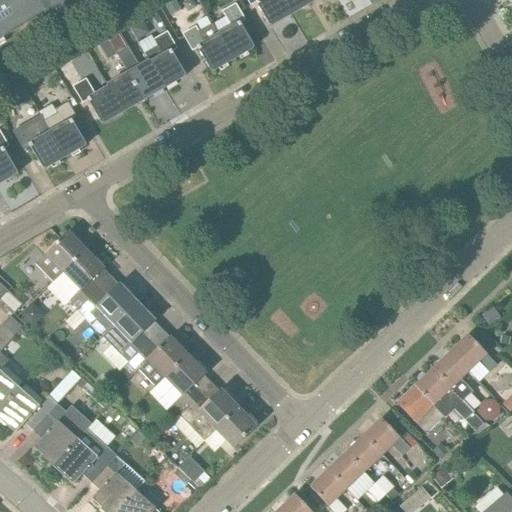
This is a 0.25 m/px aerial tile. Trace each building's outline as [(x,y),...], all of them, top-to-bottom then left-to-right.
[(0,0),(0,40),(69,0),(0,0)] [(245,0),(249,7),(256,3),(270,27),(292,14),(283,0),(245,0)] [(283,0),(292,14),(312,2),(310,0),(283,0)] [(233,60),(254,47),(240,24),(245,21),(236,4),(222,12),(225,17),(230,26),(216,35),(233,60)] [(200,32),(197,27),(183,35),(192,53),(198,49),(211,72),(233,60),(216,35),(211,26),(200,32)] [(154,40),(163,55),(149,62),(164,88),(185,76),(172,52),(177,49),(168,32),(154,40)] [(126,48),(118,35),(109,41),(117,55),(128,74),(144,100),(164,88),(149,62),(148,61),(138,66),(128,47),(126,48)] [(117,55),(109,41),(99,46),(108,61),(117,55)] [(144,100),(128,74),(108,86),(123,112),(144,100)] [(95,94),(86,78),(72,87),(82,105),(89,102),(101,125),(103,124),(123,112),(108,86),(107,84),(106,85),(107,87),(95,94)] [(28,97),(22,86),(13,92),(18,102),(28,97)] [(65,158),(87,146),(73,121),(77,118),(68,102),(55,110),(57,114),(44,122),(50,132),(65,158)] [(37,140),(29,123),(15,132),(22,148),(31,143),(31,145),(30,146),(43,170),(65,158),(50,132),(37,140)] [(0,183),(18,174),(4,149),(9,146),(0,131),(0,183)] [(53,283),(86,251),(69,233),(36,265),(53,283)] [(99,290),(90,281),(103,268),(86,251),(53,283),(48,289),(56,298),(66,288),(72,294),(61,305),(72,316),(78,310),(99,290)] [(0,300),(14,314),(22,305),(0,283),(0,300)] [(137,304),(119,285),(106,298),(99,290),(78,310),(85,319),(102,337),(137,304)] [(149,343),(141,334),(154,322),(137,304),(102,337),(95,344),(113,364),(115,361),(123,368),(123,369),(149,343)] [(492,324),(499,319),(496,313),(488,318),(492,324)] [(0,353),(1,353),(23,325),(12,316),(3,325),(2,325),(0,326),(0,353)] [(511,343),(511,338),(511,334),(503,333),(502,342),(511,343)] [(497,366),(469,336),(451,354),(470,373),(480,364),(489,374),(497,366)] [(187,356),(170,338),(157,351),(149,343),(123,369),(123,368),(120,371),(128,380),(138,371),(155,387),(187,356)] [(0,412),(21,389),(0,370),(9,361),(1,353),(0,353),(0,412)] [(465,420),(481,404),(460,383),(470,373),(451,354),(433,370),(452,390),(462,401),(454,409),(465,420)] [(184,410),(211,384),(203,376),(205,374),(187,356),(155,387),(150,392),(159,401),(166,395),(175,403),(177,401),(184,410)] [(444,418),(434,407),(452,390),(433,370),(415,388),(444,418)] [(104,411),(109,405),(97,394),(100,390),(84,375),(76,385),(104,411)] [(219,392),(211,384),(184,410),(185,410),(179,416),(204,442),(216,431),(238,408),(221,390),(219,392)] [(427,435),(444,418),(415,388),(397,405),(427,435)] [(40,406),(21,389),(0,412),(0,418),(17,433),(25,424),(34,432),(57,405),(56,405),(64,396),(56,389),(40,406)] [(65,413),(57,405),(34,432),(43,440),(35,449),(55,467),(78,441),(78,440),(92,425),(71,407),(65,413)] [(233,449),(256,426),(238,408),(216,431),(233,449)] [(410,450),(382,420),(364,438),(382,457),(392,447),(402,457),(410,450)] [(346,456),(364,474),(382,457),(364,438),(346,456)] [(98,457),(78,441),(55,467),(75,485),(83,476),(91,484),(106,467),(116,456),(107,448),(98,457)] [(442,456),(451,449),(443,441),(435,449),(442,456)] [(195,480),(206,469),(191,455),(180,465),(195,480)] [(328,472),(346,491),(364,474),(346,456),(328,472)] [(443,486),(455,476),(446,465),(434,475),(443,486)] [(115,475),(106,467),(91,484),(100,492),(92,500),(105,511),(118,511),(136,493),(116,474),(115,475)] [(333,511),(344,511),(346,511),(336,501),(346,491),(328,472),(311,489),(333,511)] [(375,486),(385,497),(393,489),(382,478),(375,486)] [(378,503),(385,497),(375,486),(368,492),(378,503)] [(157,511),(136,493),(118,511),(157,511)] [(511,511),(511,503),(505,495),(485,511),(511,511)] [(310,511),(295,496),(278,511),(310,511)]
